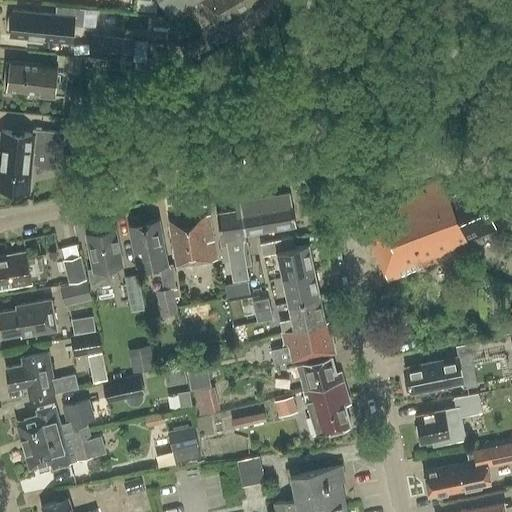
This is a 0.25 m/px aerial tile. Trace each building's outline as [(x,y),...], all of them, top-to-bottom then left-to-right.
[(158,1),(151,0),(137,0),(137,10),(157,12),(158,1)] [(161,0),(171,16),(198,0),(204,0),(221,28),(253,9),(252,8),(263,1),(262,0),(161,0)] [(15,10),(14,14),(10,17),(9,29),(13,32),(13,36),(31,38),(31,40),(46,41),(46,39),(75,42),(76,24),(86,25),(88,7),(59,5),(58,13),(15,10)] [(154,30),(153,38),(168,39),(169,31),(154,30)] [(135,38),(95,35),(93,55),(133,59),(147,60),(149,40),(135,39),(135,38)] [(199,37),(180,48),(187,60),(206,48),(199,37)] [(153,61),(175,61),(175,44),(153,44),(153,61)] [(82,56),(58,54),(56,70),(80,72),(82,56)] [(67,92),(68,72),(47,70),(47,65),(12,62),(12,65),(10,66),(9,76),(11,77),(11,90),(45,93),(45,90),(67,92)] [(2,129),(0,148),(0,154),(3,155),(31,158),(32,150),(60,153),(62,131),(34,129),(34,132),(2,129)] [(71,139),(70,151),(77,152),(82,152),(83,140),(78,140),(71,139)] [(0,187),(16,189),(17,191),(23,192),(24,190),(28,190),(31,162),(39,163),(38,167),(59,169),(60,153),(32,150),(31,158),(3,155),(0,154),(0,187)] [(429,184),(457,251),(483,239),(481,234),(496,227),(478,183),(449,194),(442,179),(429,184)] [(457,251),(429,184),(362,211),(389,280),(457,251)] [(264,197),(269,230),(297,226),(291,193),(264,197)] [(269,230),(264,197),(240,201),(245,235),(269,230)] [(252,266),(248,241),(246,241),(245,235),(240,201),(235,202),(236,210),(216,213),(222,245),(235,243),(237,253),(235,254),(237,268),(252,266)] [(210,261),(219,260),(212,214),(171,220),(178,266),(205,262),(205,260),(209,259),(210,261)] [(139,272),(161,268),(164,287),(156,288),(161,316),(178,313),(173,286),(177,286),(174,266),(168,267),(161,222),(132,227),(139,272)] [(116,228),(87,234),(93,267),(88,268),(92,286),(114,282),(111,266),(123,264),(116,228)] [(280,250),(286,277),(315,269),(309,243),(296,246),(294,236),(263,242),(265,254),(280,250)] [(37,276),(50,273),(47,255),(31,258),(30,252),(0,257),(0,284),(1,290),(39,283),(37,276)] [(462,270),(471,266),(466,254),(457,258),(462,270)] [(82,255),(64,259),(69,283),(87,278),(82,255)] [(320,295),(315,269),(286,277),(292,302),(320,295)] [(238,272),(224,274),(227,294),(246,291),(243,275),(238,276),(238,272)] [(138,274),(125,276),(130,301),(143,298),(138,274)] [(87,280),(61,286),(65,305),(92,299),(87,280)] [(326,321),(320,295),(292,302),(297,327),(283,330),(284,333),(330,324),(329,321),(326,321)] [(256,311),(271,308),(269,298),(254,301),(256,311)] [(27,337),(60,330),(55,300),(21,306),(21,309),(2,313),(6,337),(26,334),(27,337)] [(256,311),(258,321),(273,318),(271,308),(256,311)] [(284,333),(287,345),(271,349),(274,364),(335,350),(330,324),(284,333)] [(71,335),(74,355),(102,350),(99,330),(96,330),(76,334),(71,335)] [(129,349),(133,372),(155,367),(150,344),(129,349)] [(52,352),(27,356),(28,362),(11,365),(15,386),(32,383),(34,396),(59,391),(81,387),(79,375),(57,379),(52,352)] [(440,384),(463,380),(464,387),(478,384),(473,360),(475,355),(474,352),(458,356),(458,355),(407,365),(410,378),(406,378),(408,387),(411,387),(412,390),(428,387),(428,390),(441,387),(440,384)] [(303,382),(305,391),(344,380),(342,372),(338,373),(332,354),(297,363),(301,378),(303,382)] [(211,386),(206,359),(186,363),(192,390),(211,386)] [(145,395),(145,393),(140,374),(103,382),(108,401),(126,398),(126,399),(127,401),(128,402),(130,404),(132,404),(133,405),(135,405),(137,405),(139,404),(141,403),(142,402),(143,400),(144,399),(145,397),(145,395)] [(344,380),(305,391),(313,419),(317,433),(352,423),(347,404),(350,404),(344,380)] [(180,392),(182,405),(192,403),(190,390),(180,392)] [(467,436),(463,415),(483,411),(479,392),(455,397),(457,406),(419,413),(421,426),(417,427),(419,438),(423,437),(424,440),(435,438),(436,442),(467,436)] [(293,396),(275,402),(280,417),(298,411),(293,396)] [(40,415),(19,421),(26,445),(65,433),(73,431),(88,426),(86,420),(95,417),(90,400),(66,407),(70,421),(62,424),(57,403),(38,409),(40,415)] [(265,411),(232,418),(234,428),(267,421),(265,411)] [(176,462),(201,456),(194,425),(169,430),(176,462)] [(88,426),(73,431),(81,460),(96,455),(106,452),(101,435),(91,438),(88,426)] [(73,462),(65,433),(26,445),(32,468),(53,461),(55,467),(73,462)] [(429,498),(492,485),(488,465),(511,459),(511,443),(477,452),(479,461),(424,473),(429,498)] [(260,455),(237,460),(242,486),(266,482),(260,455)] [(292,474),(297,498),(275,503),(276,511),(345,511),(339,482),(345,480),(341,464),(292,474)] [(140,476),(124,481),(128,495),(144,490),(140,476)] [(91,511),(73,511),(70,500),(46,507),(47,511),(98,511),(98,510),(91,511)] [(505,511),(503,500),(446,511),(505,511)]
